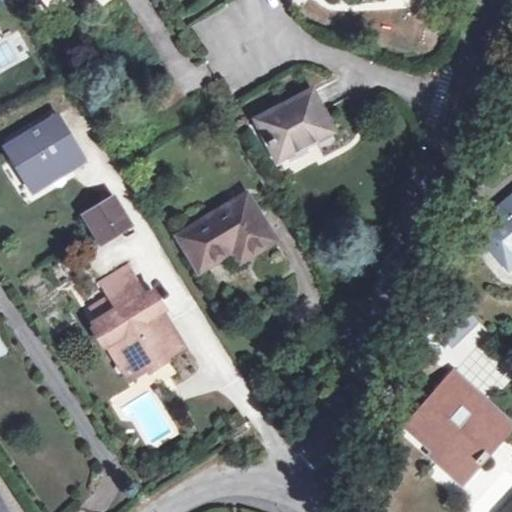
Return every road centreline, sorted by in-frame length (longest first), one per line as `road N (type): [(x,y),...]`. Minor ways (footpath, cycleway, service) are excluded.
road 1 (residential): [(306,503),(500,0)]
road 2 (unknown): [(279,489),(275,436),(147,232)]
road 3 (unknown): [(97,511),(102,465),(0,299)]
road 4 (tertiary): [(176,511),(212,486),(279,489),(306,503)]
